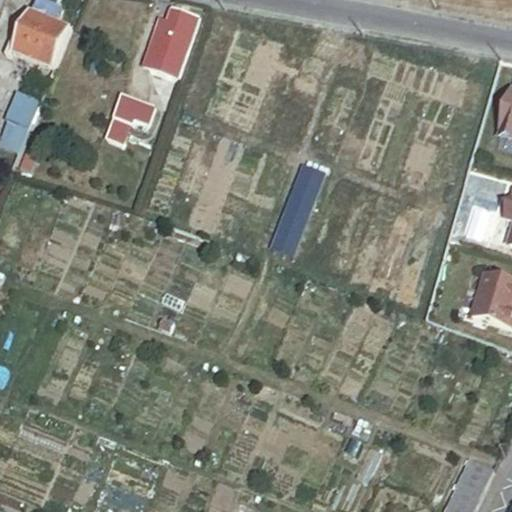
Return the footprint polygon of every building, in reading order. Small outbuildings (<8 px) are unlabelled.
[(67,11),(42,1),(37,14),(48,19),(52,9),(66,14),(67,11)] [(25,152),(76,30),(62,24),(66,14),(52,9),(48,19),(37,14),(34,13),(22,42),(17,40),(10,57),(14,59),(16,55),(42,65),(28,98),(24,96),(4,144),(25,152)] [(164,21),(146,72),(178,83),(200,19),(175,10),(170,23),(164,21)] [(158,108),(124,96),(115,119),(132,125),(134,126),(136,122),(151,127),(158,108)] [(132,125),(115,119),(107,141),(124,147),(132,125)] [(511,286),(488,280),(475,324),(511,334),(511,286)] [(471,465),(448,511),(477,511),(495,476),(471,465)]
